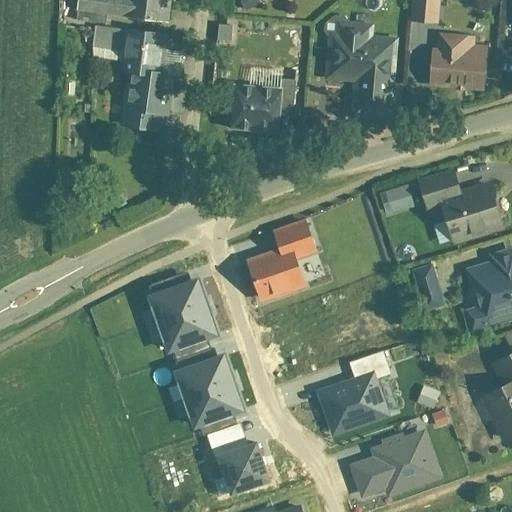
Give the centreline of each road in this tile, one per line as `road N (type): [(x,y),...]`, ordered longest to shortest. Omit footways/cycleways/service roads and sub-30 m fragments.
road 1 (residential): [(207,214),(276,414),(321,468),(336,511)]
road 2 (tertiary): [(511,119),(207,214)]
road 3 (residential): [(203,0),(189,220)]
road 4 (tertiary): [(189,220),(0,316)]
